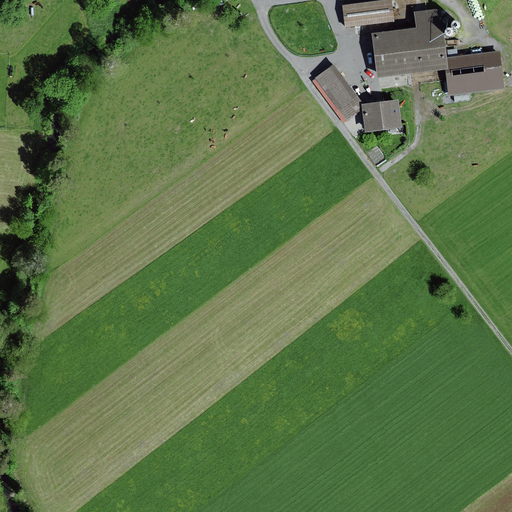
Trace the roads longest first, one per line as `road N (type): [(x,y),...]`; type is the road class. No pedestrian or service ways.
road 1 (track): [(298,63),(511,355)]
road 2 (track): [(261,0),(265,22),(298,63),(349,58)]
